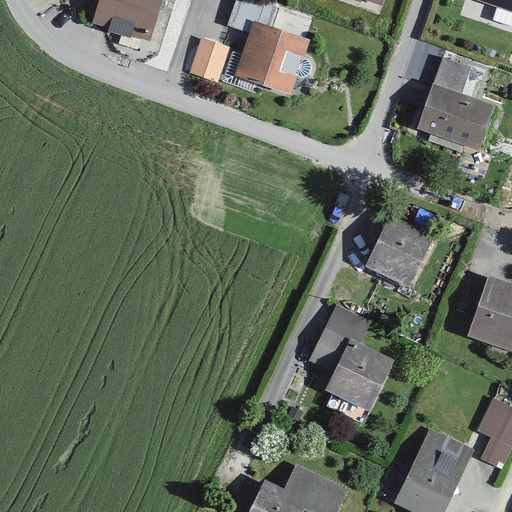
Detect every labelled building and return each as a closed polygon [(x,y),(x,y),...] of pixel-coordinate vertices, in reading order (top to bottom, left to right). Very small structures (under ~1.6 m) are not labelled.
[(150,0),(88,0),(81,22),(137,40),(150,0)] [(270,9),(244,0),(229,0),(220,27),(241,34),(235,52),(228,50),(216,84),(245,95),(249,86),(281,98),(301,41),(263,27),(270,9)] [(511,0),(461,0),(491,10),(487,21),(509,29),(511,20),(511,0)] [(464,69),(436,60),(428,85),(424,84),(409,129),(423,133),(420,142),(452,153),(455,146),(471,152),(486,106),(455,95),(464,69)] [(427,240),(381,218),(357,270),(403,291),(427,240)] [(511,322),(511,290),(479,279),(457,340),(507,358),(511,345),(511,324),(511,322)] [(365,325),(332,308),(304,362),(326,374),(317,392),(327,398),(322,408),(354,424),(385,362),(354,346),(365,325)] [(511,428),(511,411),(487,400),(471,432),(486,439),(476,458),(494,466),(511,428)] [(434,511),(465,448),(424,429),(388,506),(401,511),(434,511)] [(325,511),(338,489),(291,465),(278,491),(258,481),(242,511),(295,511),(296,511),(298,511),(325,511)]
